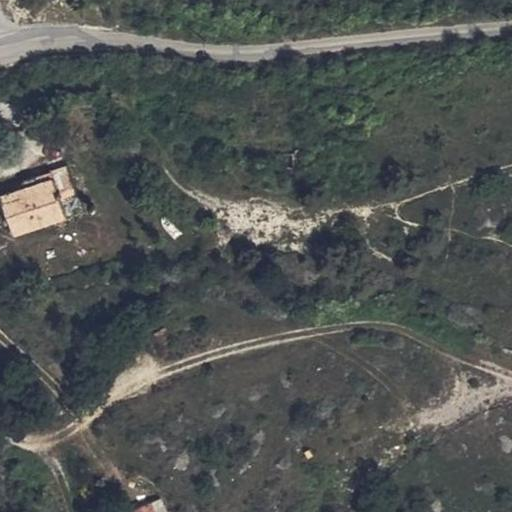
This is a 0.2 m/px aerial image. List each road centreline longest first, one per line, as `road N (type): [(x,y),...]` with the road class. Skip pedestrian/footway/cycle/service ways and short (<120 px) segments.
road 1 (track): [(511,377),(379,324),(297,330),(155,374),(52,440),(6,438),(0,426)]
road 2 (tertiary): [(511,26),(271,52),(188,51),(108,37),(0,50)]
